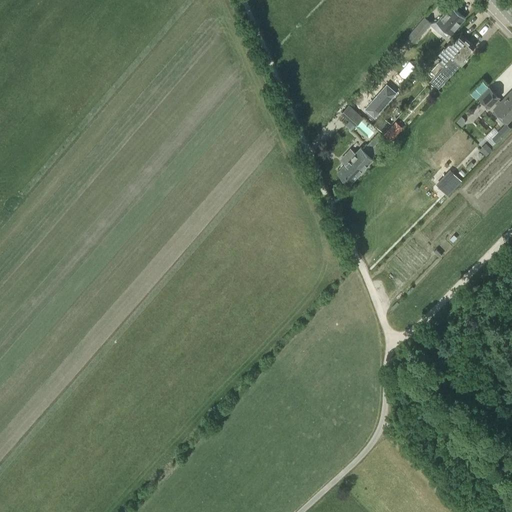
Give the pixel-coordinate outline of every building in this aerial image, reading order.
[(450,5),(436,22),(450,34),(464,18),(450,5)] [(425,16),(408,36),(416,42),(420,39),(418,38),(432,22),(425,16)] [(445,56),(448,60),(452,56),(452,55),(467,40),(460,33),(452,42),(448,42),(440,52),(445,56)] [(461,64),(466,59),(466,55),(474,46),(467,40),(452,55),(452,56),(448,60),(437,72),(437,73),(430,80),(438,88),(461,63),(461,64)] [(437,72),(448,60),(445,56),(439,62),(438,62),(429,71),(434,75),(436,72),(437,72)] [(489,107),(494,101),(498,105),(493,111),(504,122),(510,116),(511,118),(511,116),(511,89),(500,102),(497,99),(499,97),(489,87),(479,97),(489,107)] [(355,126),(363,117),(348,104),(341,113),(355,126)] [(395,121),(383,134),(390,140),(402,127),(395,121)] [(497,141),(511,127),(506,122),(492,136),(497,141)] [(485,133),(489,138),(497,131),(492,127),(485,133)] [(337,171),(343,177),(371,148),(366,144),(362,148),(361,146),(355,152),(350,148),(340,159),(345,163),(337,171)] [(491,150),(487,146),(481,151),(486,156),(491,150)] [(371,148),(343,177),(349,183),(376,153),(371,148)] [(448,195),(461,180),(451,170),(437,185),(448,195)]
